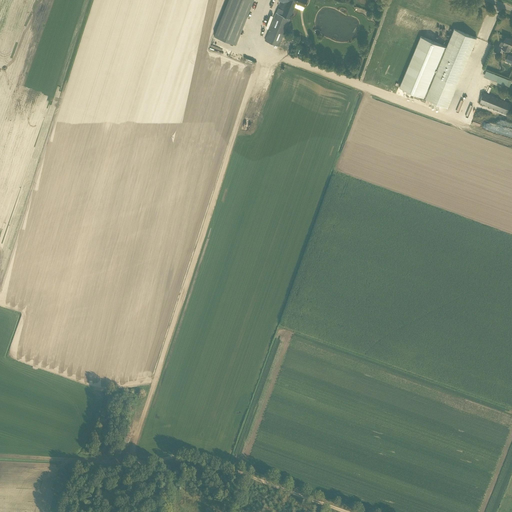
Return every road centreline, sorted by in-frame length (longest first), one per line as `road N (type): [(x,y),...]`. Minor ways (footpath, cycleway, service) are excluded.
road 1 (unknown): [(233,134),(128,462)]
road 2 (track): [(128,462),(197,456),(350,511)]
road 3 (track): [(0,455),(128,462)]
